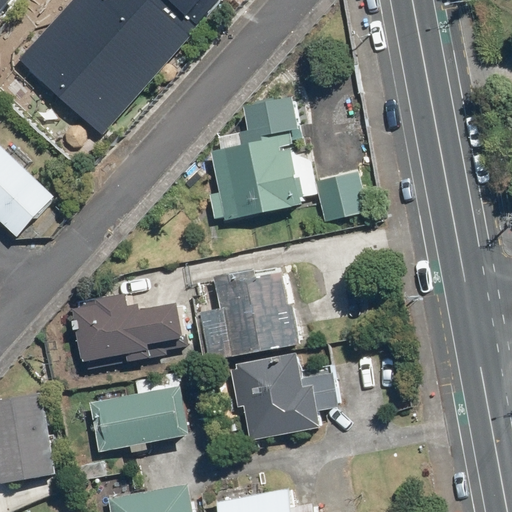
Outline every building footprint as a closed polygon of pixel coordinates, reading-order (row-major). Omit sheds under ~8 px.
[(0,0),(0,18),(6,23),(25,0),(0,0)] [(214,0),(67,0),(19,51),(109,136),(227,12),(214,0)] [(231,218),(311,203),(309,193),(323,190),(316,151),(302,153),(301,149),(291,151),(290,146),(300,144),(298,131),(307,129),(301,95),(251,105),(255,128),(247,130),(250,144),(218,150),(226,192),(214,194),(218,218),(230,216),(231,218)] [(0,215),(21,235),(59,194),(1,141),(0,142),(0,215)] [(332,221),(375,211),(366,172),(323,181),(332,221)] [(213,358),(308,343),(301,301),(295,302),(290,272),(263,276),(261,268),(220,274),(225,309),(206,312),(213,358)] [(84,367),(157,356),(156,350),(181,346),(175,305),(134,311),(132,296),(74,304),(84,367)] [(255,438),(328,426),(325,410),(346,406),(341,372),(308,377),(304,351),(241,362),(242,366),(236,367),(243,406),(249,405),(255,438)] [(101,449),(194,433),(186,386),(93,402),(101,449)] [(0,469),(2,484),(61,475),(48,394),(0,402),(0,469)] [(113,511),(200,511),(195,482),(110,497),(113,511)] [(222,511),(322,511),(321,503),(299,507),(295,487),(221,501),(222,511)]
